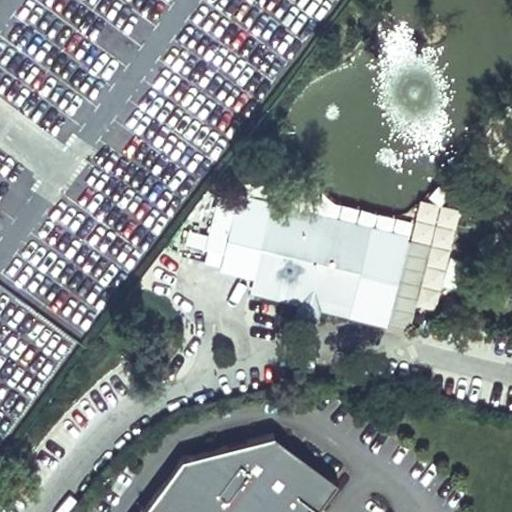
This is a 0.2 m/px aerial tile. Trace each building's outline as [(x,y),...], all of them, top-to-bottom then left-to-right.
[(232,205),(212,201),(203,239),(223,243),(232,205)] [(262,212),(239,207),(236,221),(258,226),(262,212)] [(365,231),(268,208),(250,293),(299,304),(298,307),(311,310),(313,300),(348,308),(365,231)] [(399,239),(365,231),(348,308),(347,314),(381,322),(399,239)] [(203,241),(183,236),(180,250),(200,254),(203,241)] [(273,432),(180,456),(139,511),(311,511),(335,479),(273,432)] [(64,445),(32,477),(42,487),(73,455),(64,445)]
